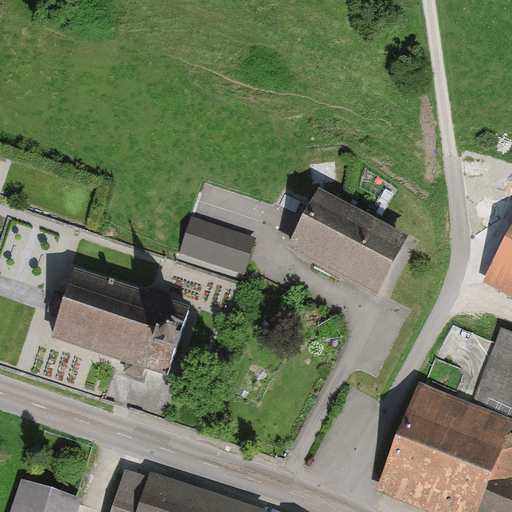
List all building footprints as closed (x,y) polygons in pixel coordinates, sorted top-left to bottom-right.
[(401,244),(319,201),(293,249),(375,293),(401,244)] [(253,243),(192,223),(183,251),(244,271),(253,243)] [(511,242),(490,282),(511,293),(511,242)] [(114,287),(111,286),(110,288),(76,277),(55,340),(168,377),(189,314),(113,289),(114,287)] [(471,412),(423,393),(387,482),(461,511),(511,511),(511,443),(504,440),(511,420),(511,340),(502,336),(471,412)] [(151,483),(127,475),(114,511),(266,511),(153,475),(151,483)] [(79,511),(82,504),(23,485),(13,511),(79,511)]
